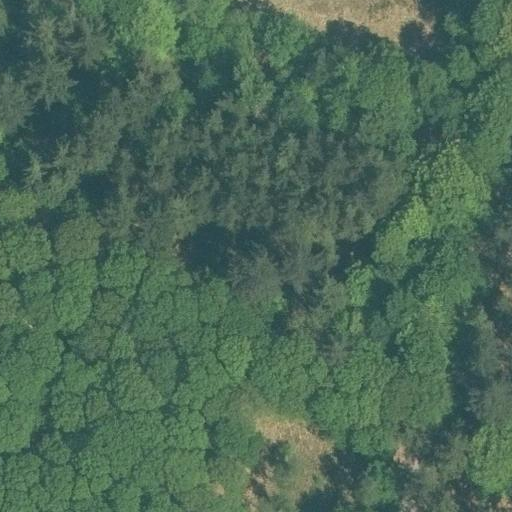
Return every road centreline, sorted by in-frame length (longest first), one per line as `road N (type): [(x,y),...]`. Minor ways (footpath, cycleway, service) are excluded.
road 1 (track): [(0,218),(438,409)]
road 2 (track): [(511,469),(438,409),(511,155)]
